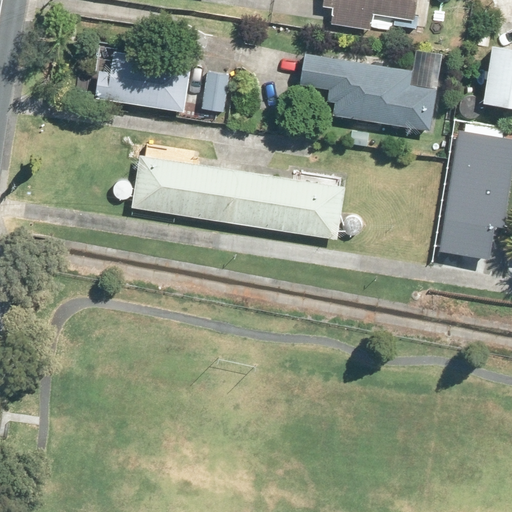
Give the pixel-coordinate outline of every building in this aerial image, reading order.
[(336,5),(333,21),(374,27),(377,10),(417,16),(419,0),(327,0),(327,3),(336,5)] [(129,26),(159,28),(161,7),(131,5),(129,26)] [(511,42),(497,41),(488,97),(511,100),(511,42)] [(233,70),(193,65),(194,60),(118,49),(115,70),(103,68),(99,94),(187,108),(187,104),(227,110),(233,70)] [(416,67),(308,51),(303,80),(338,85),(334,111),(434,125),(440,86),(413,81),(416,67)] [(351,141),(370,144),(372,132),(352,129),(351,141)] [(135,204),(340,235),(347,184),(143,152),(135,204)] [(511,228),(489,227),(489,239),(479,238),(478,254),(486,254),(485,267),(511,268),(511,228)]
